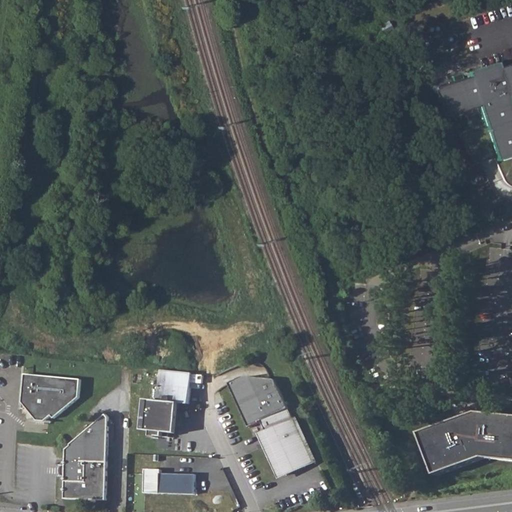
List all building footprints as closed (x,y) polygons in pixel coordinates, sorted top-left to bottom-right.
[(472,163),(511,149),(511,110),(508,97),(511,95),(511,70),(510,63),(463,78),(453,81),(430,88),(446,116),(478,106),(484,126),(457,135),(472,163)] [(391,318),(392,282),(381,282),(380,318),(391,318)] [(151,400),(148,431),(150,432),(150,437),(149,437),(156,438),(156,437),(167,438),(168,433),(174,434),(177,403),(188,404),(191,374),(160,371),(157,401),(151,400)] [(81,380),(25,373),(22,401),(36,420),(44,421),(51,415),(53,418),(79,398),(81,380)] [(262,420),(266,429),(287,475),(314,462),(293,417),(288,407),(275,379),(244,376),(229,382),(250,427),(260,422),(260,421),(262,420)] [(511,460),(511,415),(478,412),(420,433),(436,475),(484,458),(511,460)] [(66,471),(65,497),(106,499),(109,419),(105,415),(93,425),(71,443),(72,444),(67,448),(66,471)] [(142,493),(157,493),(193,494),(194,474),(158,473),(158,470),(143,469),(142,493)]
